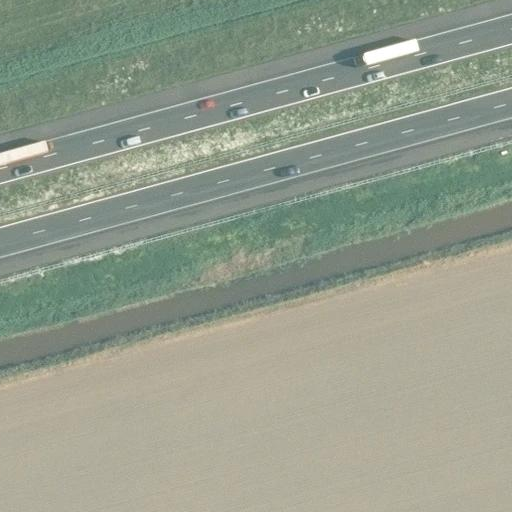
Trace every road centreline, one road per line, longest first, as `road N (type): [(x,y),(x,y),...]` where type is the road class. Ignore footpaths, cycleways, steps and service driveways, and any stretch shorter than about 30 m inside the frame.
road 1 (motorway): [(511,25),(0,165)]
road 2 (motorway): [(0,238),(511,99)]
